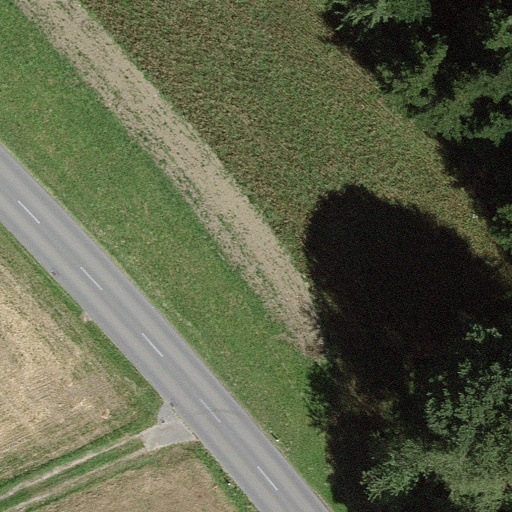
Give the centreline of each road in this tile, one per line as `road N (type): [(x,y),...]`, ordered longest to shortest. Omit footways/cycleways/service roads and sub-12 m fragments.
road 1 (tertiary): [(295,511),(0,181)]
road 2 (track): [(0,504),(216,416)]
